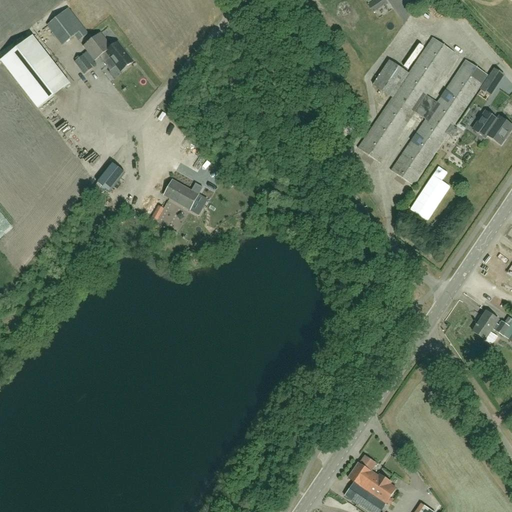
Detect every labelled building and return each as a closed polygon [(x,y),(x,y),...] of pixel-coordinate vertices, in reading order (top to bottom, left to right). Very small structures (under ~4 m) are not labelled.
[(373,13),(387,4),(384,0),(374,0),(368,5),(373,13)] [(79,42),(84,38),(89,34),(68,8),(46,25),(62,45),(74,36),(79,42)] [(121,72),(133,62),(118,43),(112,47),(101,33),(83,47),(95,62),(99,58),(110,72),(116,67),(121,72)] [(3,59),(0,61),(38,109),(39,108),(70,84),(33,36),(3,59)] [(391,171),(414,187),(450,133),(454,136),(459,129),(455,126),(488,76),(465,60),(437,103),(427,96),(455,54),(432,38),(408,74),(388,60),(372,84),(391,98),(357,149),(380,164),(415,113),(425,120),(391,171)] [(84,75),(94,67),(84,55),(74,62),(84,75)] [(497,84),(488,79),(485,84),(494,89),(497,84)] [(488,106),(495,93),(490,90),(483,102),(488,106)] [(501,146),(511,129),(511,126),(499,117),(497,120),(486,112),(473,130),(485,139),(487,136),(501,146)] [(349,135),(354,131),(350,124),(344,127),(349,135)] [(112,163),(97,182),(110,193),(125,174),(112,163)] [(164,195),(178,203),(189,209),(197,195),(172,180),(164,195)] [(166,224),(170,216),(163,211),(158,219),(166,224)] [(490,344),(492,344),(493,343),(497,337),(498,337),(490,332),(493,329),(503,336),(509,327),(503,323),(500,327),(496,324),(499,320),(487,312),(473,332),(490,344)] [(357,505),(357,504),(376,476),(359,464),(339,493),(357,505)] [(376,476),(357,504),(369,511),(380,511),(396,489),(390,485),(391,483),(380,475),(379,477),(376,476)]
